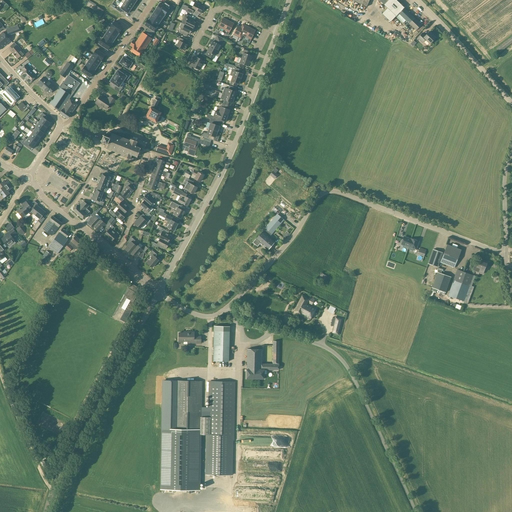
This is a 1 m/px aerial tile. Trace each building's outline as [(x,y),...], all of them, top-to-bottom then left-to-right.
[(105,11),(98,7),(96,6),(96,5),(89,0),(86,6),(93,10),(90,14),(99,20),(105,11)] [(131,9),(134,5),(127,0),(126,0),(124,4),(131,9)] [(347,0),(347,1),(346,0),(344,5),(351,9),(354,2),(367,7),(369,0),(347,0)] [(379,0),(384,5),(387,8),(381,14),(390,22),(395,17),(402,24),(405,21),(416,31),(421,25),(404,8),(396,0),(379,0)] [(195,3),(193,7),(189,5),(186,11),(192,14),(194,11),(200,14),(204,7),(195,3)] [(128,14),(131,9),(124,4),(120,9),(118,7),(116,10),(121,13),(122,10),(128,14)] [(168,4),(166,8),(160,4),(156,9),(165,15),(168,10),(171,12),(173,8),(168,4)] [(156,9),(153,15),(161,20),(164,15),(165,15),(156,9)] [(183,19),(181,23),(193,29),(196,23),(194,23),(196,19),(185,14),(183,18),(183,19)] [(149,20),(157,26),(161,20),(153,15),(149,20)] [(221,29),(224,30),(229,21),(223,18),(217,30),(219,31),(221,29)] [(154,32),(157,26),(149,20),(145,26),(150,29),(147,32),(152,36),(155,32),(154,32)] [(234,24),(229,21),(224,30),(227,32),(225,35),(228,36),(234,24)] [(114,22),(110,28),(119,34),(123,28),(114,22)] [(187,36),(188,34),(190,34),(193,29),(181,23),(179,27),(181,30),(179,32),(187,36)] [(233,35),(239,38),(245,26),(243,24),(241,27),(238,26),(233,35)] [(17,26),(6,30),(9,36),(20,32),(17,26)] [(240,41),(241,39),(243,36),(246,37),(250,28),(245,26),(239,38),(238,40),(240,41)] [(110,28),(107,33),(115,39),(118,34),(119,34),(110,28)] [(256,31),(250,28),(246,37),(248,39),(247,42),(249,43),(256,31)] [(0,49),(4,46),(5,46),(11,41),(3,32),(0,34),(0,49)] [(432,34),(429,32),(425,36),(422,33),(418,38),(422,43),(425,40),(430,44),(435,38),(434,37),(435,36),(435,35),(434,34),(433,34),(432,34)] [(107,33),(103,39),(111,44),(115,39),(107,33)] [(143,33),(136,42),(145,48),(152,39),(143,33)] [(218,51),(220,46),(221,47),(223,43),(222,43),(224,40),(223,40),(224,39),(217,35),(213,42),(210,47),(218,51)] [(511,43),(511,36),(496,49),(499,53),(511,43)] [(187,45),(185,44),(187,41),(178,37),(177,40),(179,41),(176,47),(184,51),(187,45)] [(111,44),(103,39),(103,38),(99,44),(108,50),(111,44)] [(43,40),(38,44),(41,47),(45,43),(46,42),(44,39),(43,40)] [(139,57),(145,48),(136,42),(136,43),(133,41),(130,46),(133,48),(130,51),(139,57)] [(22,57),(25,55),(17,45),(10,51),(17,59),(21,56),(22,57)] [(215,56),(219,58),(221,52),(218,51),(210,47),(207,52),(208,52),(207,56),(213,59),(215,56)] [(35,53),(32,50),(25,55),(27,59),(35,53)] [(96,50),(92,55),(101,61),(105,56),(96,50)] [(243,53),(241,59),(250,62),(252,56),(251,56),(252,53),(243,50),(242,53),(243,53)] [(93,56),(89,61),(97,66),(101,61),(92,55),(93,56)] [(130,70),(133,65),(135,66),(137,62),(131,59),(129,61),(123,57),(119,63),(130,70)] [(248,67),(249,64),(250,64),(250,63),(250,62),(241,59),(238,57),(235,65),(243,68),(244,65),(248,67)] [(195,63),(191,62),(189,67),(194,70),(195,68),(200,70),(204,62),(197,58),(195,63)] [(85,66),(94,72),(97,66),(89,61),(85,66)] [(62,70),(68,73),(73,66),(67,62),(62,70)] [(27,64),(21,70),(24,73),(22,75),(30,83),(37,76),(31,71),(32,70),(27,64)] [(90,78),(94,72),(85,66),(81,72),(90,78)] [(233,76),(241,79),(243,74),(241,74),(243,70),(236,68),(234,71),(231,70),(230,75),(233,76)] [(46,92),(46,91),(49,94),(55,88),(47,80),(50,77),(51,76),(52,75),(52,72),(50,71),(48,70),(47,71),(46,72),(46,75),(44,77),(37,84),(46,92)] [(117,70),(114,76),(122,82),(125,79),(127,81),(130,76),(126,72),(124,75),(117,70)] [(0,92),(3,90),(0,87),(3,85),(5,87),(9,83),(0,73),(0,92)] [(50,103),(60,112),(69,99),(74,92),(72,90),(79,79),(70,73),(59,88),(61,88),(50,103)] [(120,85),(122,82),(114,76),(110,82),(116,86),(114,88),(119,92),(123,87),(120,85)] [(237,87),(238,84),(239,85),(241,79),(233,76),(230,85),(237,87)] [(238,93),(236,92),(235,92),(237,88),(229,85),(228,89),(224,88),(222,93),(234,98),(235,95),(237,95),(238,93)] [(9,88),(4,92),(3,90),(0,92),(0,93),(1,94),(0,95),(0,97),(1,99),(4,97),(11,104),(18,98),(9,88)] [(233,101),(234,98),(222,93),(220,98),(224,100),(223,100),(224,101),(223,103),(222,103),(230,106),(231,103),(232,104),(232,103),(234,103),(235,101),(233,101)] [(106,110),(110,105),(113,107),(117,101),(110,96),(109,97),(106,98),(101,95),(95,103),(99,106),(99,107),(103,109),(104,108),(106,110)] [(156,96),(150,107),(145,117),(150,120),(149,120),(151,121),(151,123),(154,124),(156,124),(156,123),(159,125),(161,120),(158,119),(161,113),(158,111),(160,107),(157,106),(161,98),(156,96)] [(69,99),(60,112),(59,113),(68,119),(77,105),(69,99)] [(23,113),(28,108),(22,102),(17,107),(23,113)] [(229,110),(230,106),(222,103),(221,107),(219,106),(217,107),(216,111),(215,110),(215,111),(230,116),(232,111),(231,111),(230,110),(229,110)] [(221,120),(225,122),(226,122),(228,123),(230,116),(215,111),(213,116),(208,114),(206,118),(210,119),(220,123),(221,120)] [(39,122),(47,128),(51,123),(45,119),(47,117),(42,113),(39,117),(41,119),(39,122)] [(220,123),(210,119),(209,123),(211,124),(209,129),(218,132),(219,129),(220,130),(221,127),(218,126),(220,123)] [(47,128),(39,122),(36,120),(35,123),(37,124),(35,127),(36,128),(43,133),(47,128)] [(33,133),(40,139),(44,134),(43,133),(36,128),(34,130),(32,128),(30,131),(33,133)] [(15,139),(20,132),(16,129),(11,137),(15,139)] [(218,135),(217,135),(218,132),(209,129),(207,134),(202,132),(201,136),(211,140),(213,140),(214,137),(217,138),(218,135)] [(120,154),(119,156),(135,162),(137,156),(140,156),(142,151),(140,149),(141,148),(144,149),(147,143),(137,139),(136,141),(126,137),(126,139),(112,134),(112,133),(111,134),(111,133),(109,132),(107,132),(106,134),(107,136),(104,135),(101,142),(103,143),(103,144),(103,145),(104,145),(105,145),(105,144),(105,143),(107,144),(106,145),(107,145),(106,148),(120,154)] [(37,143),(40,139),(33,133),(29,137),(37,143)] [(183,146),(186,147),(184,151),(188,152),(187,154),(194,156),(198,146),(196,145),(196,143),(209,147),(210,143),(187,135),(186,139),(183,146)] [(33,148),(37,143),(29,137),(27,140),(24,138),(21,143),(27,147),(29,145),(33,148)] [(170,155),(173,146),(168,144),(167,148),(165,153),(170,155)] [(15,145),(11,150),(7,147),(4,152),(10,156),(13,152),(17,154),(21,148),(15,145)] [(164,168),(165,165),(169,166),(170,164),(158,159),(156,165),(164,168)] [(163,171),(164,168),(156,165),(153,170),(169,176),(170,173),(163,171)] [(160,179),(161,176),(168,178),(169,176),(153,170),(151,176),(160,179)] [(194,171),(192,174),(191,177),(200,182),(203,175),(198,172),(198,173),(194,171)] [(270,174),(274,179),(278,175),(274,171),(270,174)] [(110,174),(109,177),(102,174),(100,179),(109,183),(111,178),(114,180),(116,176),(110,174)] [(159,182),(160,179),(151,176),(149,182),(164,187),(165,187),(166,187),(167,185),(159,182)] [(184,188),(188,191),(194,194),(197,188),(192,185),(194,182),(189,179),(189,180),(186,178),(183,184),(185,185),(184,188)] [(107,188),(109,183),(100,179),(98,184),(107,188)] [(0,182),(0,199),(0,201),(9,194),(8,192),(13,188),(7,181),(5,183),(4,181),(1,184),(0,182)] [(133,191),(130,188),(132,186),(127,181),(124,185),(127,187),(121,193),(126,198),(133,191)] [(155,191),(157,187),(161,188),(160,189),(163,190),(164,187),(149,182),(147,187),(155,191)] [(105,193),(107,188),(98,184),(96,189),(103,192),(105,193)] [(191,200),(185,197),(187,194),(182,192),(183,192),(176,188),(170,185),(169,186),(172,187),(171,190),(174,191),(173,193),(178,196),(176,200),(178,201),(178,202),(187,207),(191,200)] [(101,197),(103,192),(96,189),(95,189),(93,194),(101,197)] [(152,192),(149,195),(147,194),(142,199),(144,201),(150,206),(155,201),(154,200),(157,198),(162,200),(163,197),(152,192)] [(104,202),(100,201),(101,197),(93,194),(91,199),(98,202),(97,204),(103,206),(104,202)] [(114,204),(117,207),(119,209),(125,214),(125,213),(129,208),(122,202),(124,199),(118,194),(116,196),(118,198),(117,198),(119,199),(114,204)] [(34,201),(29,206),(25,201),(21,204),(23,206),(17,211),(22,218),(29,212),(30,213),(31,212),(36,205),(38,204),(34,201)] [(80,203),(77,207),(76,206),(73,210),(83,219),(87,215),(90,212),(87,209),(89,206),(84,201),(81,204),(80,203)] [(151,212),(149,210),(152,207),(150,206),(144,201),(139,206),(147,212),(145,214),(149,218),(152,216),(149,214),(151,212)] [(184,212),(178,208),(179,205),(172,201),(169,206),(177,210),(174,215),(181,219),(184,212)] [(272,208),(279,214),(284,209),(277,203),(272,208)] [(45,213),(36,205),(31,212),(40,219),(45,213)] [(91,216),(93,217),(88,223),(93,228),(93,227),(99,221),(99,220),(101,218),(97,214),(100,211),(97,208),(91,216)] [(114,217),(116,215),(122,220),(127,215),(125,213),(125,214),(119,209),(115,213),(111,210),(108,212),(114,217)] [(178,224),(171,220),(173,218),(163,212),(163,213),(160,211),(158,215),(165,218),(164,220),(167,222),(166,222),(165,225),(165,226),(168,227),(167,228),(174,231),(178,224)] [(277,214),(264,229),(262,231),(263,232),(256,239),(253,243),(257,247),(260,243),(268,250),(275,242),(269,237),(284,220),(277,214)] [(52,236),(59,227),(61,223),(52,216),(49,220),(42,229),(52,236)] [(146,217),(144,219),(141,216),(134,224),(140,229),(146,223),(147,224),(151,221),(146,217)] [(105,224),(100,220),(101,218),(99,220),(99,221),(93,227),(93,228),(94,227),(99,232),(104,225),(106,227),(110,223),(108,221),(105,224)] [(114,219),(110,223),(106,227),(107,228),(106,228),(108,230),(105,234),(112,241),(117,236),(111,230),(114,227),(113,226),(117,221),(114,219)] [(5,226),(8,231),(15,228),(12,223),(5,226)] [(16,229),(21,236),(25,233),(20,226),(16,229)] [(159,233),(161,234),(159,238),(160,239),(168,243),(168,242),(171,236),(164,232),(165,230),(160,227),(158,230),(160,231),(159,233)] [(65,244),(65,243),(68,239),(67,238),(70,234),(62,228),(56,237),(48,247),(58,254),(65,244)] [(6,236),(1,239),(7,246),(14,241),(11,237),(16,233),(13,229),(5,234),(6,236)] [(69,252),(72,248),(74,249),(77,249),(78,247),(78,246),(82,241),(75,236),(69,244),(68,244),(65,248),(69,252)] [(127,242),(129,244),(125,250),(130,254),(130,253),(136,247),(136,246),(134,244),(135,242),(135,241),(131,237),(127,242)] [(408,249),(411,239),(404,237),(401,244),(404,245),(403,247),(408,249)] [(158,248),(159,246),(166,249),(169,243),(168,242),(168,243),(160,239),(157,244),(153,242),(151,245),(158,248)] [(411,239),(408,249),(413,250),(413,248),(416,249),(418,241),(411,239)] [(440,263),(454,268),(461,250),(447,244),(440,263)] [(146,246),(142,250),(137,245),(136,246),(136,247),(130,253),(130,254),(131,253),(136,258),(142,251),(144,253),(148,248),(146,246)] [(420,248),(418,255),(424,256),(426,250),(420,248)] [(438,267),(443,253),(432,249),(428,264),(438,267)] [(47,259),(51,254),(46,251),(43,256),(44,257),(42,259),(42,262),(44,263),(47,259)] [(158,260),(155,257),(157,254),(152,251),(149,255),(151,257),(147,263),(152,268),(158,260)] [(487,264),(483,262),(482,261),(480,260),(479,260),(479,261),(478,265),(474,263),(472,270),(478,272),(483,274),(484,270),(485,270),(486,270),(487,268),(487,267),(486,267),(487,264)] [(474,275),(458,269),(454,280),(453,279),(447,296),(464,302),(474,275)] [(435,277),(432,287),(446,293),(451,277),(437,272),(435,277)] [(125,322),(130,314),(137,301),(134,300),(137,296),(136,293),(138,288),(130,283),(127,288),(128,289),(127,289),(128,290),(125,296),(126,299),(130,301),(124,311),(125,311),(120,319),(125,322)] [(293,312),(301,316),(310,321),(317,308),(312,305),(315,299),(313,298),(314,297),(311,295),(308,299),(302,296),(293,312)] [(340,335),(344,318),(336,316),(332,333),(340,335)] [(229,362),(230,332),(214,331),(213,361),(229,362)] [(183,333),(179,333),(178,343),(183,343),(183,342),(188,342),(188,343),(189,343),(192,343),(201,343),(201,336),(194,336),(194,332),(184,332),(183,333)] [(247,349),(247,370),(247,379),(264,379),(264,370),(273,370),(273,364),(261,364),(262,350),(247,349)] [(174,381),(173,430),(161,429),(160,489),(199,490),(200,435),(206,435),(206,475),(232,476),(233,436),(234,436),(235,382),(209,381),(208,408),(201,408),(201,382),(174,381)]
